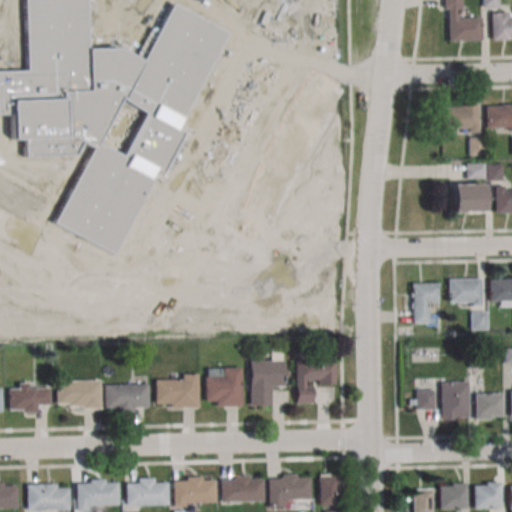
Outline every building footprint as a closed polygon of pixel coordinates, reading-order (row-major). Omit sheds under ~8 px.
[(110,254),(149,180),(146,178),(151,168),(158,171),(180,132),(173,128),(225,31),(168,1),(137,58),(115,47),(84,47),(82,0),(19,0),(22,67),(0,69),(0,114),(8,114),(8,138),(21,138),(21,155),(71,154),(77,141),(89,146),(51,221),(110,254)] [(479,19),(480,41),(447,42),(447,10),(442,10),(441,0),(460,0),(460,9),(456,9),(456,19),(479,19)] [(482,0),(497,0),(498,7),(482,8),(482,0)] [(511,17),(511,39),(507,40),(507,41),(489,41),(489,13),(508,13),(508,17),(511,17)] [(483,106),(511,105),(511,133),(508,133),(508,129),(484,130),(483,106)] [(442,107),(475,106),(476,133),(467,134),(467,129),(443,130),(442,107)] [(467,138),(483,138),(483,155),(468,156),(467,138)] [(464,178),(481,178),(481,162),(464,162),(464,178)] [(485,165),(501,165),(501,182),(486,182),(485,165)] [(449,188),(450,215),(483,214),(483,187),(449,188)] [(493,187),(493,214),(511,213),(511,191),(503,191),(502,187),(493,187)] [(445,278),(478,277),(479,305),(470,305),(470,301),(446,302),(445,278)] [(486,278),(511,277),(511,304),(511,305),(511,300),(487,301),(486,278)] [(410,322),(426,322),(426,301),(436,301),(436,282),(410,282),(410,322)] [(468,312),(485,312),(485,329),(469,329),(468,312)] [(502,348),(511,348),(511,365),(502,365),(502,348)] [(466,350),(483,350),(483,368),(466,368),(466,350)] [(281,359),(247,359),(247,405),(269,405),(269,386),(281,386),(281,359)] [(332,360),(293,360),(293,402),(311,402),(311,383),(332,383),(332,360)] [(203,366),(203,402),(212,402),(212,406),(239,406),(239,366),(203,366)] [(196,407),(196,376),(153,375),(152,406),(196,407)] [(98,407),(98,380),(53,380),(53,407),(98,407)] [(466,417),(465,381),(438,382),(439,420),(454,419),(454,417),(466,417)] [(37,411),(37,404),(48,404),(48,384),(5,384),(5,411),(37,411)] [(145,384),(102,384),(102,408),(145,408),(145,384)] [(431,389),(413,389),(413,409),(431,409),(431,389)] [(500,416),(499,392),(472,393),(473,419),(488,419),(488,416),(500,416)] [(265,478),(266,507),(281,507),(280,500),(308,499),(307,477),(294,477),(294,473),(279,474),(279,478),(265,478)] [(218,479),(218,501),(261,500),(260,477),(247,478),(247,474),(231,475),(232,478),(218,479)] [(335,474),(316,474),(316,505),(335,505),(335,474)] [(170,480),(171,503),(213,501),(213,479),(200,479),(199,475),(184,476),(184,480),(170,480)] [(72,483),(73,510),(84,510),(84,505),(116,504),(115,481),(102,482),(102,478),(86,478),(86,482),(72,483)] [(122,482),(123,505),(165,504),(164,481),(151,481),(151,478),(136,478),(136,482),(122,482)] [(471,485),(472,508),(499,507),(498,481),(483,482),(483,484),(471,485)] [(436,485),(437,509),(464,508),(463,482),(448,482),(448,485),(436,485)] [(24,484),(25,510),(66,509),(66,486),(53,487),(53,483),(24,484)] [(0,507),(14,507),(13,484),(0,485),(0,507)] [(429,511),(429,488),(410,488),(410,511),(429,511)]
